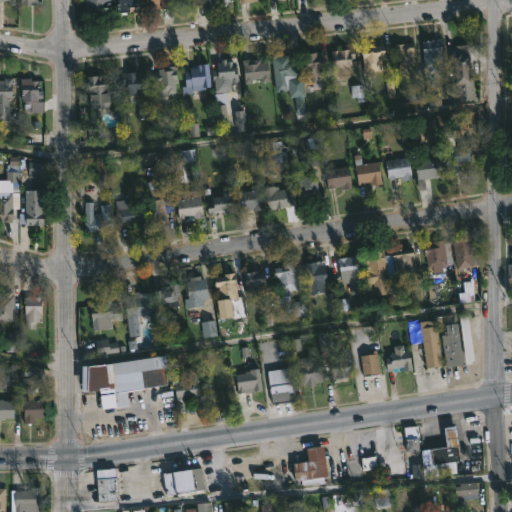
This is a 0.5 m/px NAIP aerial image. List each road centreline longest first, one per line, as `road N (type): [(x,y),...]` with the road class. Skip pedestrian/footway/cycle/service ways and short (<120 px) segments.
road 1 (residential): [(511,206),(164,259),(64,265),(0,254)]
road 2 (secondary): [(511,394),(167,451),(0,460)]
road 3 (residential): [(511,7),(191,44),(0,45)]
road 4 (tertiary): [(59,0),(69,511)]
road 5 (residential): [(496,0),(502,511)]
